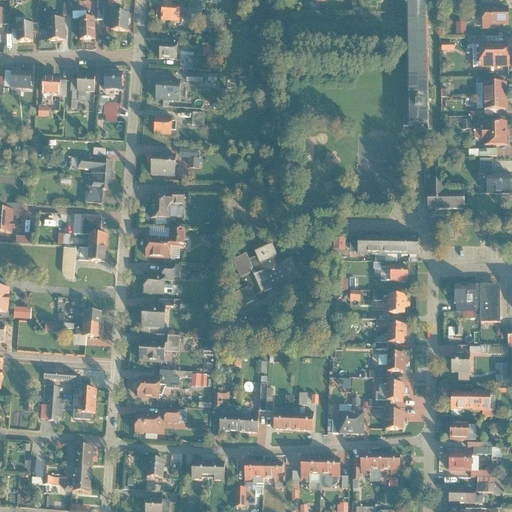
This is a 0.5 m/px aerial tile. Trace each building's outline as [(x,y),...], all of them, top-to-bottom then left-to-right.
[(410,0),(411,128),(432,128),(430,0),(410,0)] [(180,10),(180,5),(163,4),(161,21),(179,22),(180,10)] [(499,6),(484,6),(484,30),(500,30),(500,27),(510,27),(510,8),(498,8),(499,6)] [(187,22),(187,11),(180,10),(179,22),(187,22)] [(130,32),(131,14),(114,12),(112,31),(130,32)] [(98,39),(97,19),(80,20),(81,40),(98,39)] [(67,41),(67,20),(48,20),(49,42),(67,41)] [(467,23),(458,23),(458,35),(468,35),(467,23)] [(35,42),(35,25),(18,25),(19,32),(19,42),(35,42)] [(488,46),(488,38),(470,38),(470,46),(481,46),(488,46)] [(176,61),(178,42),(172,41),(172,43),(160,43),(159,60),(176,61)] [(214,45),(205,47),(206,57),(215,55),(214,45)] [(511,68),(511,54),(511,46),(488,46),(481,46),(481,69),(511,68)] [(193,72),(194,53),(181,52),(180,71),(193,72)] [(12,88),(32,90),(34,74),(22,72),(22,68),(14,68),(12,88)] [(126,74),(107,74),(107,93),(126,93),(126,74)] [(203,84),(204,74),(188,74),(187,84),(203,84)] [(97,77),(80,76),(80,81),(79,93),(96,94),(97,77)] [(269,79),(254,78),(254,91),(269,91),(269,79)] [(63,81),(45,80),(44,96),(62,97),(63,81)] [(79,93),(80,81),(72,80),(72,92),(73,92),(72,109),(79,110),(79,93)] [(180,82),(158,81),(157,101),(179,102),(180,82)] [(509,97),(509,84),(478,85),(479,98),(485,98),(509,97)] [(509,111),(509,97),(485,98),(485,111),(487,111),(499,111),(509,111)] [(455,101),(447,101),(447,111),(456,111),(455,101)] [(119,117),(120,103),(107,103),(107,116),(119,117)] [(41,108),(41,117),(52,117),(52,108),(41,108)] [(205,115),(193,114),(193,127),(205,128),(205,115)] [(167,119),(155,118),(154,136),(171,137),(173,117),(167,117),(167,119)] [(472,121),(464,121),(464,131),(473,131),(472,121)] [(509,147),(509,124),(484,124),(484,131),(484,141),(485,141),(485,147),(509,147)] [(107,150),(95,149),(94,156),(106,157),(107,150)] [(198,151),(181,150),(180,159),(189,160),(189,169),(197,170),(198,151)] [(177,156),(153,154),(152,178),(175,179),(177,156)] [(93,171),(92,177),(113,179),(114,162),(80,159),(79,169),(93,171)] [(482,176),(489,176),(494,176),(494,161),(482,161),(482,176)] [(441,171),(426,171),(426,188),(429,188),(430,211),(467,211),(467,192),(448,192),(448,186),(441,186),(441,171)] [(511,176),(494,176),(489,176),(489,196),(511,195),(511,176)] [(104,191),(112,192),(113,179),(92,177),(91,188),(88,188),(87,204),(103,205),(104,191)] [(186,201),(151,201),(151,221),(171,221),(171,208),(186,208),(186,201)] [(16,212),(0,210),(0,234),(14,235),(16,212)] [(103,218),(85,217),(84,236),(91,236),(90,249),(109,249),(109,236),(102,236),(103,218)] [(170,239),(148,237),(146,260),(181,262),(181,251),(185,251),(186,231),(170,230),(170,239)] [(71,246),(72,236),(61,234),(59,244),(71,246)] [(220,242),(215,234),(207,240),(212,247),(220,242)] [(34,237),(18,236),(17,244),(33,245),(34,237)] [(335,238),(335,250),(347,250),(347,238),(335,238)] [(360,255),(360,239),(351,239),(351,254),(360,255)] [(420,257),(420,240),(360,239),(360,255),(360,257),(420,257)] [(281,265),(273,247),(256,254),(257,258),(250,261),(247,256),(233,262),(239,276),(233,279),(239,294),(233,297),(239,310),(255,303),(249,290),(256,288),(259,296),(301,277),(293,260),(281,265)] [(108,263),(109,249),(90,249),(89,262),(108,263)] [(75,281),(78,250),(66,250),(64,273),(65,276),(70,281),(75,281)] [(162,275),(145,274),(144,296),(165,297),(165,296),(172,296),(173,288),(165,287),(165,283),(175,283),(176,265),(163,264),(162,275)] [(409,284),(409,268),(392,268),(391,284),(409,284)] [(217,281),(221,275),(215,272),(212,278),(217,281)] [(480,312),(480,287),(454,287),(454,307),(456,306),(456,313),(480,312)] [(499,325),(499,287),(480,287),(480,312),(480,325),(499,325)] [(13,290),(0,288),(0,312),(11,314),(13,290)] [(361,303),(363,293),(355,292),(353,301),(361,303)] [(408,309),(408,299),(390,299),(390,315),(406,315),(406,309),(408,309)] [(159,308),(143,307),(142,329),(165,331),(166,308),(175,309),(175,302),(160,301),(159,308)] [(17,308),(16,319),(33,321),(34,310),(17,308)] [(86,313),(85,325),(103,326),(104,314),(86,313)] [(59,332),(59,323),(47,323),(48,332),(59,332)] [(103,339),(103,326),(85,325),(85,330),(78,330),(77,338),(85,338),(103,339)] [(408,338),(408,328),(389,328),(389,346),(407,345),(407,338),(408,338)] [(180,339),(168,338),(167,354),(179,355),(180,339)] [(166,343),(141,342),(139,364),(164,366),(166,343)] [(388,374),(407,374),(407,368),(409,368),(410,362),(407,362),(407,357),(388,356),(388,358),(382,358),(382,368),(388,368),(388,374)] [(469,376),(470,357),(450,357),(450,376),(469,376)] [(506,365),(495,366),(495,385),(507,384),(506,365)] [(160,380),(138,379),(137,400),(160,402),(161,388),(166,388),(166,391),(179,392),(180,380),(174,380),(174,374),(160,373),(160,380)] [(78,376),(46,374),(45,381),(78,383),(78,376)] [(209,388),(209,376),(193,376),(193,388),(209,388)] [(388,388),(380,388),(380,395),(377,395),(377,403),(388,403),(404,403),(404,393),(406,393),(406,387),(388,387),(388,388)] [(44,401),(60,401),(61,389),(45,389),(44,401)] [(81,391),(81,403),(98,404),(99,392),(81,391)] [(230,393),(214,393),(214,411),(223,411),(223,401),(230,401),(230,393)] [(449,396),(449,413),(489,413),(489,393),(472,393),(472,396),(449,396)] [(307,407),(308,395),(300,395),(299,407),(307,407)] [(65,402),(60,401),(44,401),(43,422),(58,423),(58,419),(64,419),(65,402)] [(98,416),(98,404),(81,403),(80,410),(75,410),(75,421),(92,422),(93,416),(98,416)] [(180,426),(180,411),(165,410),(164,425),(180,426)] [(285,412),(276,412),(275,433),(294,433),(295,417),(285,416),(285,412)] [(306,417),(295,417),(294,433),(313,434),(314,413),(306,413),(306,417)] [(222,414),(220,434),(240,435),(240,419),(230,418),(230,414),(222,414)] [(159,437),(160,417),(136,415),(135,435),(159,437)] [(251,419),(240,419),(240,435),(258,436),(259,415),(251,415),(251,419)] [(365,438),(365,415),(339,415),(339,422),(339,436),(339,437),(365,438)] [(407,426),(407,415),(387,415),(386,433),(405,433),(405,426),(407,426)] [(468,426),(449,426),(449,443),(468,443),(468,426)] [(209,428),(198,427),(198,435),(209,436),(209,428)] [(94,468),(95,449),(77,448),(75,466),(94,468)] [(470,456),(449,455),(449,473),(470,473),(470,456)] [(381,473),(381,457),(362,457),(363,477),(371,477),(371,473),(381,473)] [(402,477),(402,457),(381,457),(381,473),(392,474),(393,477),(402,477)] [(44,485),(47,465),(28,461),(27,468),(32,469),(31,475),(41,477),(40,484),(44,485)] [(321,478),(322,461),(302,461),(301,481),(310,481),(310,477),(321,478)] [(341,480),(341,462),(322,461),(321,478),(321,491),(331,491),(332,480),(341,480)] [(163,481),(165,463),(147,462),(146,480),(163,481)] [(209,481),(210,464),(193,464),(192,483),(202,483),(203,481),(209,481)] [(225,484),(225,465),(210,464),(209,481),(215,481),(215,484),(225,484)] [(264,481),(264,465),(245,464),(245,485),(253,485),(253,488),(263,488),(264,481)] [(283,485),(284,465),(264,465),(264,481),(275,482),(275,484),(283,485)] [(93,482),(94,468),(75,466),(74,481),(93,482)] [(491,481),(478,480),(477,494),(493,495),(494,481),(491,481)] [(92,495),(93,482),(74,481),(74,486),(66,486),(66,493),(92,495)] [(246,508),(246,491),(236,491),(237,508),(246,508)] [(475,492),(449,492),(449,506),(474,506),(475,492)] [(169,511),(170,502),(146,501),(145,511),(169,511)]
